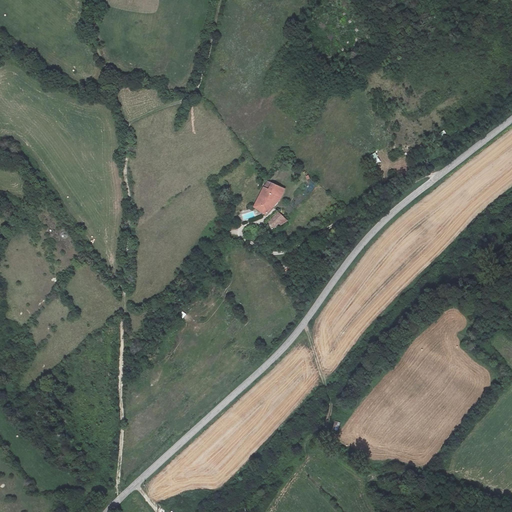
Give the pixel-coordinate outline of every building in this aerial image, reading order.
[(444,131),(435,136),(438,139),(446,134),(444,131)] [(369,156),(373,166),(380,163),(376,153),(369,156)] [(274,190),(270,196),(284,201),(287,195),(274,190)] [(281,207),(284,201),(270,196),(265,194),(260,205),(259,207),(267,212),(273,216),(281,207)] [(262,217),(267,212),(259,207),(255,213),(262,217)] [(267,212),(262,217),(268,221),(273,216),(267,212)] [(267,223),(274,229),(278,225),(280,227),(287,220),(277,212),(267,223)]
